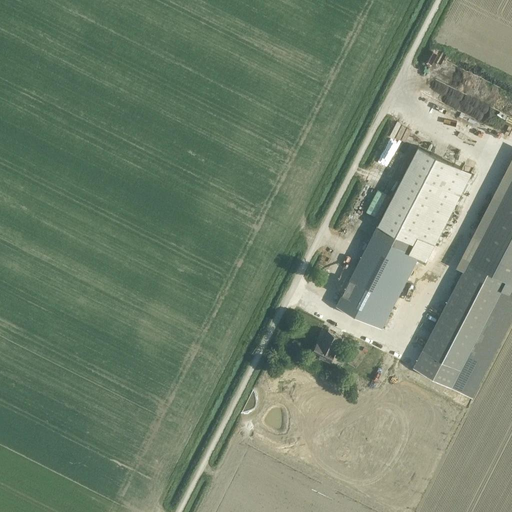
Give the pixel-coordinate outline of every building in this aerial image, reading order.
[(418,145),(374,233),(337,304),(382,327),(405,282),(418,256),(426,260),(471,172),(418,145)] [(505,170),(494,193),(456,266),(465,270),(415,367),(472,396),(511,319),(511,159),(507,170),(505,170)] [(380,187),(386,178),(377,173),(371,182),(380,187)] [(360,221),(362,212),(356,210),(354,219),(360,221)] [(428,328),(432,316),(428,314),(423,326),(428,328)] [(328,330),(322,342),(318,340),(312,352),(330,361),(336,349),(335,349),(342,336),(328,330)] [(399,362),(397,366),(407,371),(409,367),(399,362)]
